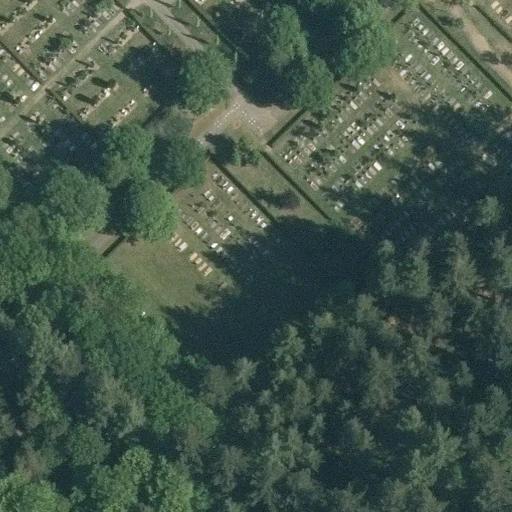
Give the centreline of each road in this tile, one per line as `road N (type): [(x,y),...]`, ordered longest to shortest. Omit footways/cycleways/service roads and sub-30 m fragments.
road 1 (track): [(208,483),(274,415),(458,308),(511,254)]
road 2 (track): [(208,483),(87,410),(0,333)]
